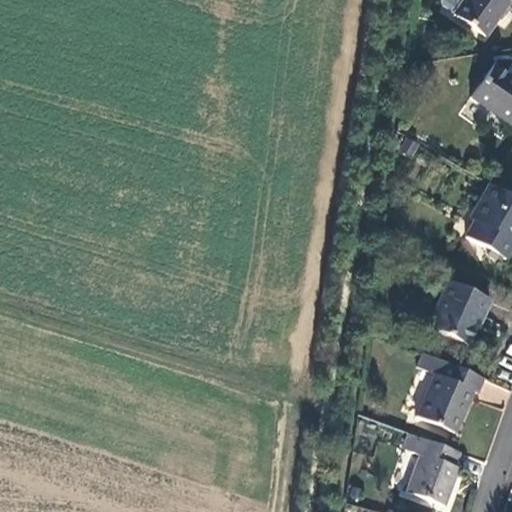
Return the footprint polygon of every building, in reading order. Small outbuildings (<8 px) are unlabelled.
[(440,0),(440,1),(441,7),(453,15),(452,16),(484,38),(507,4),(506,4),(508,0),(440,0)] [(511,81),(506,78),(491,67),(469,98),(510,126),(511,122),(511,81)] [(464,238),(484,249),(485,256),(493,260),(500,258),(504,260),(511,246),(511,236),(511,234),(511,199),(487,185),(469,219),(473,222),(464,238)] [(481,321),(490,302),(446,282),(426,328),(467,346),(478,320),(481,321)] [(481,380),(422,355),(416,368),(433,375),(415,418),(453,434),(470,392),(475,394),(481,380)] [(459,453),(408,435),(403,450),(419,456),(405,493),(443,507),(457,469),(453,467),(459,453)]
